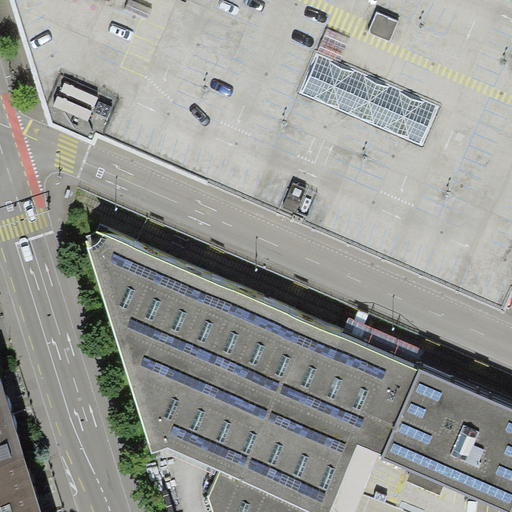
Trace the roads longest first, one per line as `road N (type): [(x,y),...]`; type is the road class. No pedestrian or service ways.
road 1 (tertiary): [(511,346),(0,123)]
road 2 (primary): [(111,511),(0,152)]
